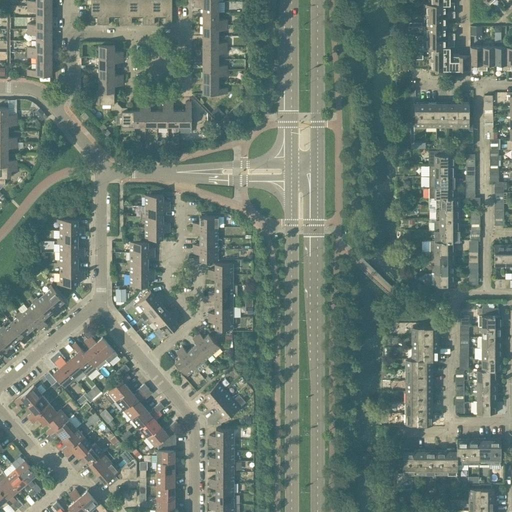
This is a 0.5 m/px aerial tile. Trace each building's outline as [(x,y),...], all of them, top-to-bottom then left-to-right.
[(103,24),(102,0),(91,0),(91,16),(97,16),(97,24),(103,24)] [(102,0),(103,24),(109,24),(109,16),(114,16),(114,0),(102,0)] [(126,24),(125,0),(114,0),(114,16),(120,16),(120,24),(126,24)] [(125,0),(126,24),(132,24),(132,16),(137,16),(137,0),(125,0)] [(137,0),(137,16),(143,16),(143,24),(149,24),(148,0),(137,0)] [(148,0),(149,24),(154,24),(154,16),(160,16),(159,0),(148,0)] [(165,24),(172,24),(172,6),(171,0),(159,0),(160,16),(165,16),(165,24)] [(203,6),(203,12),(218,12),(218,1),(194,1),(194,6),(203,6)] [(426,2),(426,13),(454,13),(454,1),(450,1),(431,1),(431,2),(426,2)] [(36,17),(52,17),(52,5),(27,5),(27,10),(36,10),(36,17)] [(218,19),(218,12),(203,12),(203,24),(227,24),(227,19),(218,19)] [(426,13),(426,24),(445,24),(445,16),(454,16),(454,13),(426,13)] [(27,23),(27,28),(52,28),(52,17),(36,17),(36,23),(27,23)] [(203,24),(203,35),(218,35),(218,29),(227,29),(227,24),(203,24)] [(445,32),(445,24),(426,24),(426,35),(454,35),(454,32),(445,32)] [(470,26),(470,34),(482,34),(482,26),(470,26)] [(36,33),(36,40),(52,40),(52,28),(27,28),(28,33),(36,33)] [(218,42),(218,35),(203,35),(203,47),(227,47),(227,42),(218,42)] [(426,46),(431,46),(450,46),(454,46),(454,35),(426,35),(426,46)] [(27,46),(27,51),(52,51),(52,40),(36,40),(36,46),(27,46)] [(99,44),(99,56),(123,56),(123,51),(114,51),(114,44),(99,44)] [(482,70),(482,45),(470,45),(470,54),(470,63),(478,63),(478,70),(482,70)] [(494,45),(482,45),(482,70),(487,70),(487,63),(494,63),(494,45)] [(506,70),(506,45),(494,45),(494,63),(502,63),(502,70),(506,70)] [(470,68),(470,63),(470,54),(466,54),(462,53),(450,54),(450,46),(431,46),(431,68),(466,68),(470,68)] [(203,47),(203,58),(218,58),(218,52),(227,52),(227,47),(203,47)] [(36,56),(36,62),(52,62),(52,51),(27,51),(27,56),(36,56)] [(99,56),(99,68),(114,67),(114,61),(123,61),(123,56),(99,56)] [(218,64),(218,58),(203,58),(203,69),(227,69),(227,64),(218,64)] [(52,62),(36,62),(36,69),(27,69),(27,74),(52,74),(52,62)] [(99,68),(99,79),(123,79),(123,74),(114,74),(114,67),(99,68)] [(203,69),(203,81),(218,81),(218,75),(227,75),(227,69),(203,69)] [(123,84),(123,79),(99,79),(99,90),(114,90),(114,84),(123,84)] [(218,87),(218,81),(203,81),(203,93),(210,93),(210,99),(221,99),(221,93),(227,93),(227,87),(218,87)] [(118,102),(118,97),(114,97),(114,90),(99,90),(96,90),(96,102),(111,102),(111,110),(112,112),(120,104),(118,102)] [(493,94),(484,94),(484,105),(493,105),(493,94)] [(134,125),(145,125),(145,101),(140,101),(140,110),(134,110),(134,125)] [(150,101),(145,101),(145,125),(156,125),(156,110),(150,110),(150,101)] [(156,125),(168,125),(168,101),(163,101),(163,110),(156,110),(156,125)] [(173,101),(168,101),(168,125),(179,125),(179,110),(173,110),(173,101)] [(185,110),(179,110),(179,125),(191,126),(191,101),(185,101),(185,110)] [(426,126),(425,101),(414,101),(414,126),(426,126)] [(436,101),(425,101),(426,126),(436,126),(436,101)] [(447,101),(436,101),(436,126),(447,126),(447,101)] [(458,101),(447,101),(447,126),(458,126),(458,101)] [(469,101),(458,101),(458,126),(469,126),(469,125),(473,125),(473,117),(469,117),(469,101)] [(127,110),(127,106),(122,106),(120,104),(112,112),(114,113),(122,113),(122,128),(134,128),(134,125),(134,110),(127,110)] [(225,113),(218,105),(212,111),(219,119),(225,113)] [(0,106),(0,118),(17,119),(17,114),(8,114),(8,107),(0,106)] [(39,116),(44,112),(40,107),(35,111),(39,116)] [(89,115),(85,111),(80,115),(84,120),(89,115)] [(0,118),(0,130),(8,130),(8,124),(17,124),(17,119),(0,118)] [(208,123),(201,129),(206,135),(213,128),(208,123)] [(493,131),(493,127),(484,127),(484,138),(489,138),(493,138),(497,138),(497,131),(493,131)] [(0,130),(0,141),(17,142),(17,136),(8,136),(8,130),(0,130)] [(175,141),(168,141),(168,149),(179,149),(179,137),(175,137),(175,141)] [(493,138),(489,138),(489,149),(498,149),(498,138),(497,138),(493,138)] [(0,141),(0,153),(8,153),(8,147),(17,147),(17,142),(0,141)] [(157,149),(168,149),(168,141),(157,141),(157,149)] [(429,149),(429,165),(454,164),(454,153),(434,153),(434,149),(429,149)] [(0,153),(0,164),(17,164),(17,159),(8,159),(8,153),(0,153)] [(498,159),(489,159),(489,170),(498,170),(498,159)] [(0,183),(5,184),(5,176),(11,176),(11,170),(17,170),(17,164),(0,164),(0,183)] [(454,175),(454,164),(429,165),(429,175),(454,175)] [(499,181),(498,170),(489,170),(489,181),(494,181),(499,181)] [(429,175),(429,186),(454,186),(454,175),(429,175)] [(499,181),(494,181),(494,192),(503,192),(503,188),(506,188),(506,181),(499,181)] [(454,197),(454,186),(429,186),(429,197),(435,197),(454,197)] [(145,194),(145,205),(170,205),(170,200),(163,200),(163,194),(145,194)] [(435,208),(459,208),(459,197),(454,197),(435,197),(435,208)] [(143,213),(143,216),(163,216),(163,209),(170,209),(170,205),(145,205),(145,213),(143,213)] [(435,208),(435,218),(459,218),(459,208),(435,208)] [(503,213),(494,213),(494,224),(503,224),(503,213)] [(193,222),(193,227),(218,226),(218,215),(200,215),(200,222),(193,222)] [(145,219),(145,227),(170,227),(170,222),(163,222),(163,216),(143,216),(143,219),(145,219)] [(60,222),(60,230),(84,230),(84,225),(78,225),(78,219),(57,218),(58,222),(60,222)] [(435,218),(435,229),(459,229),(459,218),(435,218)] [(200,231),(200,237),(218,237),(218,226),(193,227),(193,231),(200,231)] [(170,231),(170,227),(145,227),(145,238),(163,238),(163,231),(170,231)] [(454,240),(459,240),(459,229),(435,229),(434,229),(434,240),(454,240)] [(57,237),(57,240),(78,240),(78,234),(84,234),(84,230),(60,230),(60,237),(57,237)] [(218,248),(218,237),(200,237),(200,244),(193,244),(193,248),(218,248)] [(60,243),(60,251),(84,251),(84,247),(78,247),(78,240),(57,240),(57,243),(60,243)] [(429,240),(429,251),(454,251),(454,240),(434,240),(429,240)] [(130,241),(130,252),(154,252),(154,247),(148,247),(148,241),(130,241)] [(501,266),(505,266),(505,244),(494,244),(494,264),(501,264),(501,266)] [(200,259),(205,259),(218,259),(218,248),(193,248),(193,253),(200,253),(200,259)] [(58,259),(58,262),(78,262),(78,256),(84,256),(84,251),(60,251),(60,259),(58,259)] [(454,262),(454,251),(429,251),(429,262),(434,262),(454,262)] [(127,260),(128,262),(148,263),(148,256),(154,256),(154,252),(130,252),(130,259),(127,260)] [(60,265),(60,273),(84,273),(84,268),(78,268),(78,262),(58,262),(58,265),(60,265)] [(130,266),(130,273),(154,273),(154,269),(148,269),(148,263),(128,262),(128,266),(130,266)] [(208,273),(233,273),(233,262),(215,262),(215,269),(208,269),(208,273)] [(434,262),(434,272),(454,272),(454,262),(434,262)] [(454,272),(434,272),(431,272),(431,283),(454,283),(454,272)] [(84,277),(84,273),(60,273),(60,281),(57,281),(57,284),(78,284),(78,277),(84,277)] [(154,278),(154,273),(130,273),(130,284),(148,284),(148,278),(154,278)] [(215,278),(215,284),(233,284),(233,273),(208,273),(208,278),(215,278)] [(50,288),(44,293),(60,312),(64,309),(59,304),(64,300),(51,284),(49,286),(50,288)] [(208,290),(208,295),(233,295),(233,284),(215,284),(215,290),(208,290)] [(137,302),(144,310),(163,294),(160,291),(155,295),(151,290),(137,302)] [(125,301),(125,292),(116,292),(116,301),(125,301)] [(37,297),(34,299),(48,314),(52,310),(57,315),(60,312),(44,293),(38,298),(37,297)] [(147,318),(149,320),(165,307),(161,302),(166,298),(163,294),(144,310),(149,316),(147,318)] [(215,300),(215,306),(233,306),(233,295),(208,295),(208,300),(215,300)] [(34,302),(28,307),(44,326),(47,323),(43,318),(48,314),(34,299),(32,300),(34,302)] [(481,325),(502,325),(502,314),(498,314),(498,307),(494,307),(494,302),(482,302),(482,307),(479,307),(479,314),(478,314),(478,325),(479,325),(481,325)] [(208,312),(208,317),(233,317),(233,306),(215,306),(215,312),(208,312)] [(20,311),(18,313),(31,328),(36,324),(40,329),(44,326),(28,307),(22,312),(20,311)] [(153,321),(158,327),(177,311),(174,307),(169,312),(165,307),(149,320),(151,322),(153,321)] [(180,314),(177,311),(158,327),(165,335),(179,323),(175,318),(180,314)] [(17,316),(12,321),(27,340),(31,337),(26,332),(31,328),(18,313),(16,315),(17,316)] [(460,325),(468,325),(468,313),(460,313),(460,325)] [(233,317),(208,317),(208,321),(215,321),(215,328),(233,328),(233,317)] [(4,325),(2,327),(15,342),(20,338),(24,343),(27,340),(12,321),(5,326),(4,325)] [(411,325),(411,336),(438,336),(438,325),(411,325)] [(481,336),(502,336),(502,325),(481,325),(479,325),(479,330),(481,330),(481,336)] [(0,329),(1,330),(0,331),(0,341),(11,354),(14,351),(10,346),(15,342),(2,327),(0,328),(0,329)] [(87,337),(107,361),(108,362),(118,354),(102,336),(96,341),(95,340),(95,336),(87,327),(82,331),(87,337)] [(199,332),(196,335),(212,353),(220,346),(208,332),(203,337),(199,332)] [(197,343),(192,347),(203,360),(212,353),(196,335),(192,338),(197,343)] [(411,336),(411,347),(438,347),(438,336),(411,336)] [(479,347),(502,347),(502,336),(481,336),(481,342),(479,342),(479,347)] [(98,369),(107,361),(87,337),(84,340),(90,347),(84,352),(97,367),(98,369)] [(0,354),(3,352),(8,357),(11,354),(0,341),(0,354)] [(72,356),(83,369),(88,375),(97,367),(84,352),(76,342),(72,344),(78,351),(72,356)] [(183,346),(179,349),(195,367),(203,360),(192,347),(187,351),(183,346)] [(438,347),(411,347),(411,358),(432,358),(438,358),(438,347)] [(481,351),(481,358),(502,358),(502,347),(479,347),(479,351),(481,351)] [(187,375),(195,367),(179,349),(176,352),(180,357),(175,361),(187,375)] [(58,350),(54,353),(74,377),(83,369),(72,356),(66,362),(63,357),(63,355),(58,350)] [(65,385),(74,377),(54,353),(49,357),(54,363),(56,363),(60,367),(54,372),(65,385)] [(405,358),(405,369),(432,369),(432,358),(411,358),(405,358)] [(502,369),(502,358),(481,358),(481,364),(479,364),(479,368),(481,368),(481,369),(497,368),(497,369),(502,369)] [(125,363),(116,371),(120,376),(129,368),(125,363)] [(477,372),(477,379),(497,379),(497,369),(497,368),(481,369),(481,368),(479,368),(475,368),(475,373),(477,372)] [(432,369),(405,369),(405,380),(432,380),(432,369)] [(44,375),(52,384),(57,380),(49,371),(44,375)] [(112,403),(116,399),(129,388),(124,382),(131,376),(128,373),(104,394),(112,403)] [(497,390),(497,379),(477,379),(477,386),(475,386),(475,390),(497,390)] [(405,380),(405,390),(432,390),(432,380),(405,380)] [(207,406),(225,390),(218,381),(204,393),(209,398),(204,402),(207,406)] [(129,388),(116,399),(124,408),(144,392),(148,387),(144,383),(136,390),(136,393),(134,394),(129,388)] [(29,404),(41,393),(34,384),(14,401),(17,404),(24,398),(29,404)] [(152,392),(148,387),(144,392),(124,408),(132,417),(145,407),(139,401),(141,399),(143,400),(152,392)] [(215,405),(219,409),(232,398),(225,390),(207,406),(210,409),(215,405)] [(432,390),(405,390),(405,401),(432,401),(432,390)] [(477,395),(477,401),(497,401),(497,390),(475,390),(475,395),(477,395)] [(27,416),(30,419),(49,402),(41,393),(29,404),(34,410),(27,416)] [(233,399),(232,398),(219,409),(223,414),(218,418),(221,422),(246,401),(239,393),(233,399)] [(145,407),(132,417),(140,426),(159,410),(164,406),(160,401),(152,408),(152,411),(150,412),(145,407)] [(405,401),(405,412),(432,412),(432,401),(405,401)] [(497,412),(497,401),(477,401),(477,408),(475,408),(475,412),(497,412)] [(57,411),(49,402),(30,419),(33,422),(39,416),(45,422),(48,420),(48,419),(57,411)] [(92,407),(87,412),(90,416),(95,411),(92,407)] [(46,431),(49,434),(68,418),(60,409),(57,411),(48,419),(48,420),(53,425),(46,431)] [(140,426),(147,436),(160,425),(155,419),(162,413),(159,410),(140,426)] [(432,423),(432,412),(405,412),(405,423),(406,423),(406,426),(417,426),(417,423),(432,423)] [(46,437),(50,441),(57,434),(57,433),(58,432),(63,438),(76,427),(81,423),(73,413),(68,418),(49,434),(46,437)] [(165,431),(160,425),(147,436),(155,445),(158,442),(172,430),(180,424),(176,419),(166,428),(167,429),(165,431)] [(62,449),(64,452),(84,436),(76,427),(63,438),(68,444),(62,449)] [(209,434),(209,439),(234,439),(234,428),(216,428),(216,434),(209,434)] [(158,442),(164,442),(176,442),(176,434),(172,430),(158,442)] [(92,445),(91,445),(84,436),(64,452),(67,456),(74,450),(79,456),(82,453),(92,445)] [(457,463),(468,463),(468,437),(457,437),(457,448),(457,463)] [(478,437),(468,437),(468,463),(479,463),(478,437)] [(489,463),(489,437),(478,437),(479,463),(489,463)] [(501,437),(489,437),(489,463),(501,463),(501,462),(503,462),(503,453),(501,453),(501,437)] [(216,443),(216,450),(234,450),(234,439),(209,439),(209,443),(216,443)] [(82,453),(90,462),(102,451),(95,442),(91,445),(92,445),(82,453)] [(138,456),(142,453),(137,446),(132,449),(138,456)] [(403,474),(414,474),(414,464),(414,448),(397,448),(396,463),(403,463),(403,474)] [(414,448),(414,464),(414,474),(425,474),(425,464),(425,448),(414,448)] [(435,464),(435,448),(425,448),(425,464),(425,474),(436,474),(435,464)] [(435,448),(435,464),(436,474),(446,474),(446,448),(435,448)] [(457,448),(446,448),(446,474),(457,474),(457,463),(457,448)] [(174,461),(174,449),(164,449),(158,449),(157,449),(157,461),(174,461)] [(234,460),(234,450),(216,450),(216,456),(209,456),(209,460),(234,460)] [(90,462),(98,471),(106,464),(110,460),(102,451),(90,462)] [(123,466),(126,466),(131,466),(137,466),(137,461),(134,457),(123,466)] [(25,460),(16,468),(37,492),(41,488),(35,481),(34,482),(30,478),(36,473),(25,460)] [(110,460),(106,464),(98,471),(106,481),(109,485),(118,478),(114,473),(118,470),(110,460)] [(216,465),(216,471),(234,471),(234,460),(209,460),(209,465),(216,465)] [(157,464),(157,473),(174,473),(174,464),(174,461),(157,461),(157,464)] [(123,466),(118,470),(114,473),(118,478),(125,478),(126,466),(123,466)] [(16,468),(7,476),(18,488),(24,483),(27,488),(26,488),(33,496),(37,492),(16,468)] [(0,486),(14,503),(17,506),(18,508),(23,504),(17,497),(15,498),(12,493),(18,488),(7,476),(3,471),(0,473),(0,486)] [(234,482),(234,471),(216,471),(216,478),(209,478),(209,482),(234,482)] [(174,485),(174,473),(157,473),(157,485),(174,485)] [(234,493),(234,482),(209,482),(209,487),(216,487),(216,493),(234,493)] [(174,497),(174,485),(157,485),(157,497),(174,497)] [(14,503),(0,486),(0,503),(5,499),(14,509),(17,506),(14,503)] [(468,487),(468,499),(494,499),(494,487),(468,487)] [(75,488),(72,491),(88,510),(98,502),(87,489),(81,495),(75,488)] [(90,511),(88,510),(72,491),(69,493),(75,500),(68,505),(71,508),(74,511),(90,511)] [(234,504),(234,493),(216,493),(216,499),(209,499),(209,504),(234,504)] [(174,509),(174,497),(157,497),(157,509),(161,509),(174,509)] [(494,499),(468,499),(468,509),(494,510),(494,499)] [(56,509),(58,511),(74,511),(71,508),(67,511),(64,511),(63,511),(64,510),(56,500),(52,504),(56,509)]
